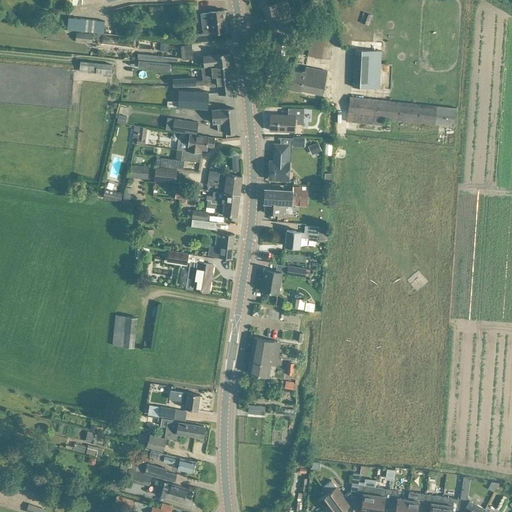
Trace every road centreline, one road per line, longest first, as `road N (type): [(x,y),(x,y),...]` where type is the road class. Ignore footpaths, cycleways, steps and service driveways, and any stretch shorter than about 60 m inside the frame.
road 1 (tertiary): [(228,511),(224,402),(253,189),(234,0)]
road 2 (track): [(248,107),(278,93),(308,0)]
